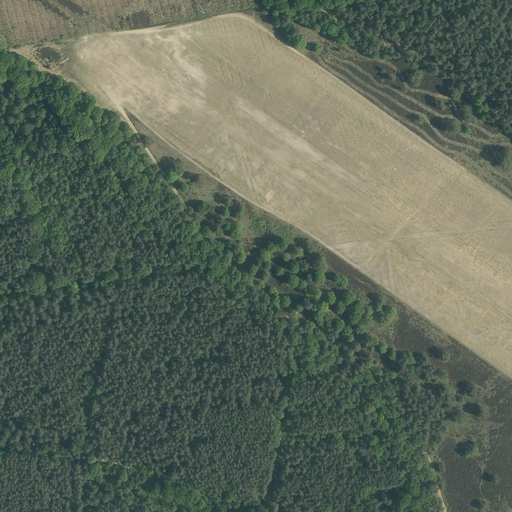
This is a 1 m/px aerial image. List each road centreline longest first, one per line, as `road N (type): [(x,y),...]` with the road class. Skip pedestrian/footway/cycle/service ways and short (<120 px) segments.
road 1 (track): [(444,511),(417,445),(220,258),(86,68)]
road 2 (track): [(288,351),(408,476),(410,511)]
road 3 (track): [(83,456),(154,473),(248,511)]
road 4 (track): [(288,351),(259,511)]
road 5 (track): [(288,351),(203,265),(169,267)]
road 6 (track): [(0,163),(32,182),(56,282)]
